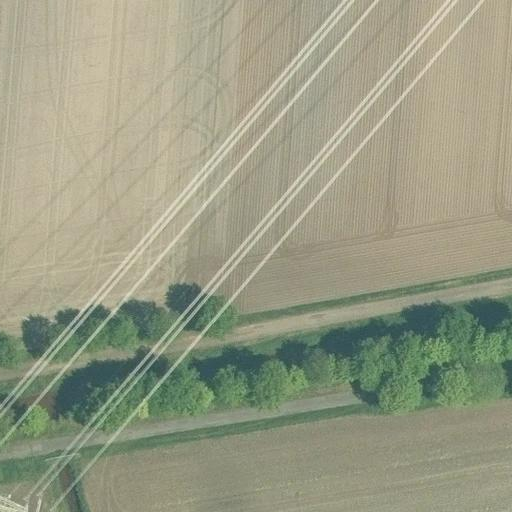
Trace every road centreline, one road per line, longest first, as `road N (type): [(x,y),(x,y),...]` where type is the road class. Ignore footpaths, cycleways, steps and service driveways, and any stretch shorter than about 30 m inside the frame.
road 1 (track): [(511,289),(0,374)]
road 2 (unclassified): [(0,455),(511,372)]
